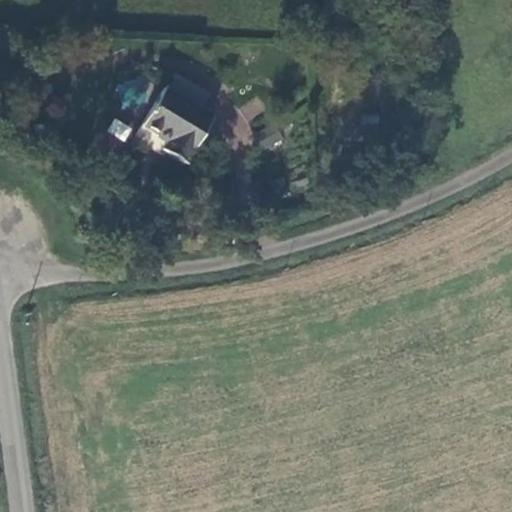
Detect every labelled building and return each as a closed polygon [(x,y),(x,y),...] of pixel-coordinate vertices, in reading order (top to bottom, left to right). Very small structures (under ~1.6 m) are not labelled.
[(374,51),(382,90),(395,87),(388,49),(374,51)] [(153,88),(189,110),(200,92),(164,70),(153,88)] [(153,88),(131,125),(158,142),(152,151),(174,164),(202,118),(189,110),(153,88)] [(249,119),(264,108),(256,97),(241,108),(249,119)] [(125,140),(132,127),(114,118),(108,131),(125,140)] [(264,126),(244,136),(251,150),(271,139),(264,126)]
